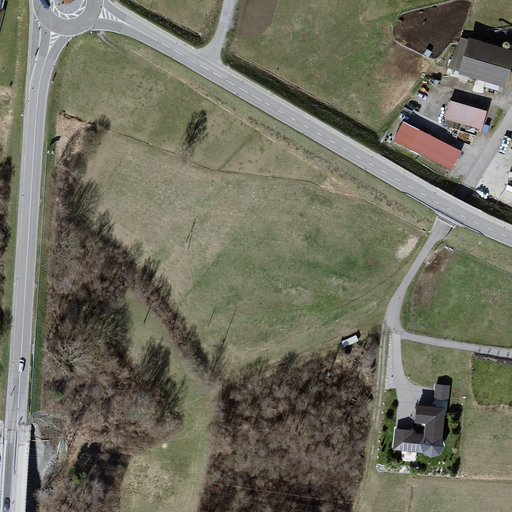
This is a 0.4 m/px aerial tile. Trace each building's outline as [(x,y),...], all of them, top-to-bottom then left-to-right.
[(511,55),(511,50),(470,38),(460,70),(504,83),(511,55)] [(484,110),(451,101),(446,117),(480,126),(484,110)] [(459,150),(403,122),(394,139),(451,167),(459,150)] [(435,397),(449,398),(450,383),(436,383),(435,397)] [(444,406),(417,404),(415,419),(426,420),(425,434),(411,433),(411,430),(395,428),(393,447),(423,450),(431,454),(439,451),(442,444),(441,436),(444,406)]
